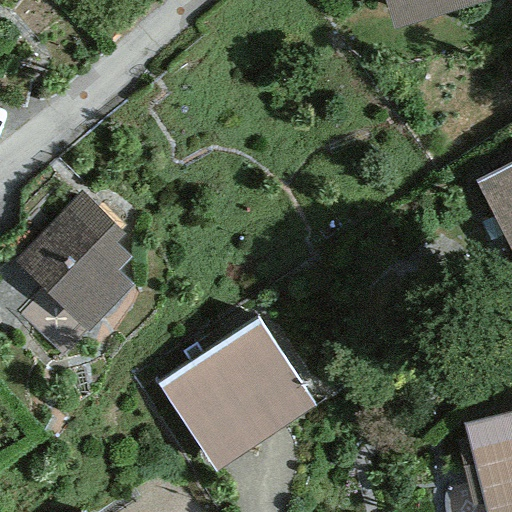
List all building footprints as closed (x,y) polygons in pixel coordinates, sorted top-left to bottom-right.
[(381,0),(391,30),(490,0),(381,0)] [(511,163),(474,183),(511,257),(511,163)] [(12,261),(87,333),(133,286),(117,271),(129,258),(114,244),(123,235),(79,192),(12,261)] [(257,318),(155,384),(214,472),(313,407),(257,318)] [(511,511),(511,413),(462,425),(484,511),(511,511)]
